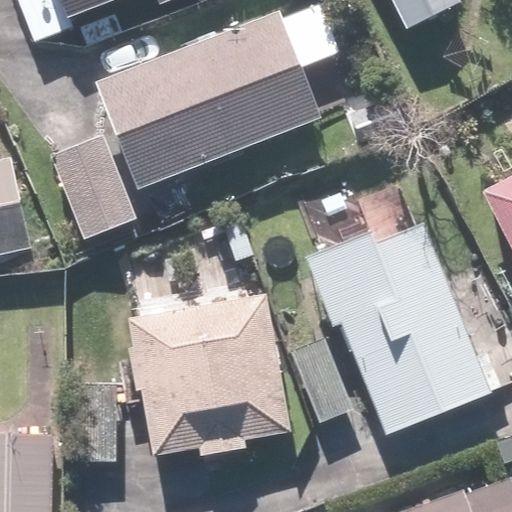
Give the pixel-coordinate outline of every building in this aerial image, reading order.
[(4,0),(24,49),(141,3),(146,16),(168,7),(165,0),(4,0)] [(441,0),(372,0),(388,35),(446,10),(441,0)] [(95,144),(39,166),(71,248),(139,222),(130,198),(309,130),(288,74),(331,58),(317,22),(271,40),(263,20),(75,92),(95,144)] [(2,165),(0,164),(0,260),(22,256),(2,165)] [(511,184),(473,205),(511,280),(511,184)] [(405,219),(293,269),(370,443),(482,393),(405,219)] [(252,297),(117,326),(145,460),(180,453),(182,464),(283,443),(252,297)] [(110,388),(72,388),(71,467),(108,468),(110,388)] [(45,511),(44,434),(0,434),(0,511),(45,511)] [(509,511),(498,480),(413,511),(509,511)]
